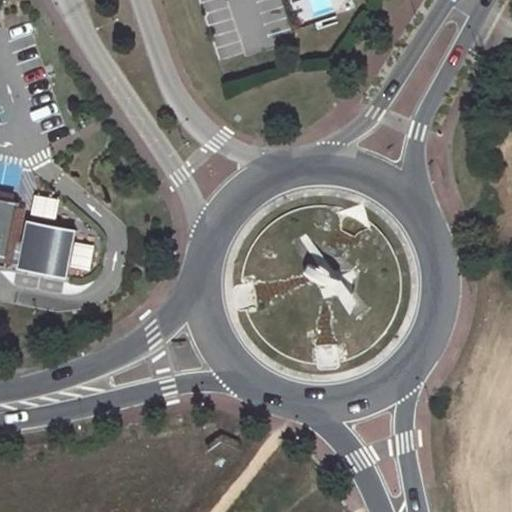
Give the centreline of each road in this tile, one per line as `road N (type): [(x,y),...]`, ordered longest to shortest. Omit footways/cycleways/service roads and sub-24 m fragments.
road 1 (unclassified): [(65,0),(90,54),(178,178),(205,253)]
road 2 (secondary): [(0,418),(239,376)]
road 3 (secondary): [(201,277),(155,331),(113,355),(0,393)]
road 4 (unclassified): [(281,175),(219,141),(173,91),(143,0)]
road 5 (secondary): [(446,0),(374,114),(300,168)]
road 6 (secondary): [(404,198),(417,130),(483,0)]
road 7 (secondary): [(416,364),(435,333),(441,261),(404,198)]
road 8 (unclassified): [(420,511),(405,443),(416,364)]
road 9 (unclassified): [(310,408),(354,459),(378,511)]
